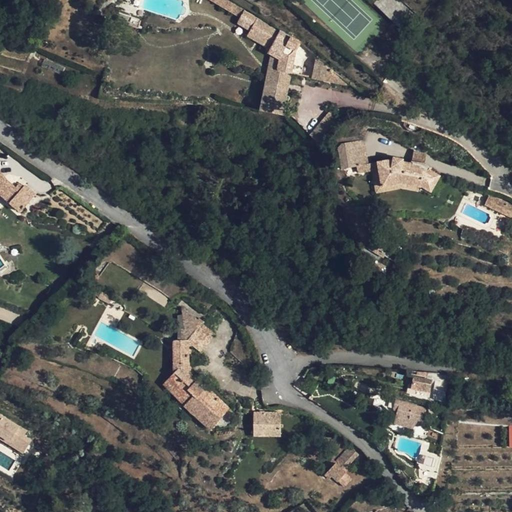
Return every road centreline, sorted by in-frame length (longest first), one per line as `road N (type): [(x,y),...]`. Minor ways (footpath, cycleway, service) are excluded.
road 1 (residential): [(0,133),(235,293),(273,343),(282,372)]
road 2 (residential): [(282,372),(309,355),(511,366)]
road 3 (residential): [(282,372),(290,398),(364,447),(427,511)]
road 4 (residential): [(511,187),(466,138),(390,106)]
